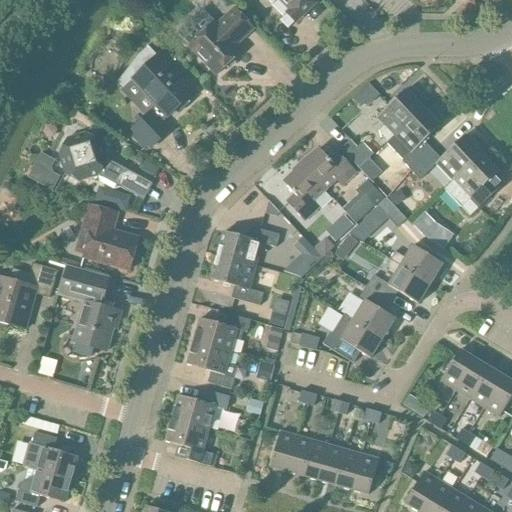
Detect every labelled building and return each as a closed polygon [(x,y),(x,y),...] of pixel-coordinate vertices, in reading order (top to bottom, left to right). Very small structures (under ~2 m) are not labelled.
[(248,0),(279,0),(290,11),(287,14),(296,23),(316,3),(313,0),(248,0)] [(254,30),(238,12),(235,9),(217,27),(214,24),(189,47),(203,61),(217,76),(242,53),(233,44),(251,27),(253,31),(254,30)] [(117,84),(146,117),(133,130),(136,133),(132,137),(144,149),(148,146),(151,149),(170,131),(162,123),(194,94),(180,79),(158,56),(157,58),(148,48),(132,64),(117,84)] [(368,84),(352,100),(357,105),(369,106),(380,96),(368,84)] [(377,118),(391,133),(394,136),(423,109),(406,91),(377,118)] [(67,105),(62,113),(73,120),(78,112),(67,105)] [(386,144),(402,161),(411,171),(432,151),(424,142),(440,127),(423,109),(394,136),(386,144)] [(59,155),(64,173),(81,182),(99,176),(100,182),(114,190),(120,188),(144,201),(152,184),(107,160),(102,142),(86,133),(68,139),(59,155)] [(432,151),(411,171),(420,180),(437,164),(453,182),(482,155),(465,136),(441,159),(432,151)] [(359,169),(368,160),(374,155),(363,143),(358,148),(351,141),(341,150),(359,169)] [(319,149),(302,166),(326,191),(337,181),(342,187),(357,173),(339,154),(331,162),(319,149)] [(482,155),(453,182),(469,199),(461,208),(470,217),(492,197),(483,188),(499,173),(482,155)] [(287,203),(300,218),(305,222),(319,208),(314,202),(326,191),(302,166),(284,183),(295,195),(287,203)] [(382,174),(373,183),(387,196),(395,187),(382,174)] [(367,182),(355,192),(371,210),(383,199),(367,182)] [(3,184),(0,190),(2,196),(9,200),(15,199),(18,193),(17,187),(10,183),(3,184)] [(395,207),(406,201),(400,191),(389,198),(395,207)] [(377,207),(397,229),(407,220),(395,207),(387,198),(377,207)] [(118,214),(98,209),(89,206),(76,252),(84,254),(83,258),(130,271),(139,239),(113,232),(118,214)] [(367,243),(373,231),(361,226),(356,238),(367,243)] [(224,233),(218,256),(256,266),(262,244),(276,248),(280,236),(251,228),(248,239),(224,233)] [(445,235),(438,247),(448,252),(455,241),(445,235)] [(349,237),(334,255),(343,262),(357,244),(349,237)] [(315,250),(323,259),(335,248),(327,239),(315,250)] [(413,246),(405,259),(396,253),(391,260),(431,285),(443,265),(426,255),(413,246)] [(300,255),(289,268),(303,280),(314,266),(300,255)] [(232,299),(251,304),(260,307),(264,294),(249,290),(256,266),(218,256),(211,281),(235,287),(232,299)] [(374,276),(367,287),(392,303),(398,293),(418,305),(431,285),(391,260),(388,265),(388,267),(390,271),(396,275),(389,285),(374,276)] [(9,281),(0,278),(0,323),(26,330),(36,295),(50,299),(55,280),(58,271),(33,264),(30,274),(13,269),(9,281)] [(74,343),(75,343),(74,348),(75,352),(77,355),(81,357),(85,357),(88,356),(91,353),(92,348),(106,352),(118,312),(101,307),(109,278),(87,272),(87,271),(66,265),(57,296),(85,304),(74,343)] [(297,286),(284,330),(289,332),(302,289),(297,286)] [(365,302),(353,321),(383,339),(395,319),(385,313),(392,303),(367,287),(360,299),(365,302)] [(271,314),(269,325),(282,329),(285,317),(271,314)] [(200,319),(194,342),(231,353),(235,340),(241,342),(244,332),(248,333),(251,321),(227,315),(224,326),(200,319)] [(371,360),(383,339),(353,321),(341,341),(336,338),(329,349),(354,364),(360,353),(371,360)] [(266,350),(278,353),(284,332),(271,329),(266,350)] [(290,344),(300,347),(303,337),(293,334),(290,344)] [(225,376),(231,353),(194,342),(187,366),(211,372),(208,384),(232,391),(235,379),(225,376)] [(456,391),(475,360),(460,351),(441,382),(456,391)] [(475,360),(456,391),(470,400),(489,369),(475,360)] [(260,363),(255,379),(270,383),(274,367),(260,363)] [(489,369),(470,400),(484,409),(504,377),(489,369)] [(511,382),(504,377),(484,409),(499,418),(511,397),(511,382)] [(178,396),(172,419),(210,430),(216,407),(227,410),(230,398),(206,392),(202,403),(178,396)] [(309,394),(302,392),(299,403),(306,405),(309,394)] [(309,394),(306,405),(314,407),(317,396),(309,394)] [(410,396),(404,406),(424,419),(430,409),(410,396)] [(331,412),(339,414),(342,403),(334,401),(331,412)] [(342,403),(339,414),(347,416),(350,405),(342,403)] [(374,412),(366,410),(363,421),(371,423),(374,412)] [(374,412),(371,423),(379,425),(382,414),(374,412)] [(433,412),(427,422),(434,426),(440,417),(433,412)] [(447,421),(440,417),(434,426),(441,431),(447,421)] [(203,453),(210,430),(172,419),(166,443),(189,449),(186,461),(210,468),(214,456),(203,453)] [(462,430),(456,439),(463,444),(469,434),(462,430)] [(45,449),(38,471),(71,480),(78,458),(54,451),(57,439),(28,431),(24,443),(32,445),(45,449)] [(287,473),(297,437),(280,433),(270,468),(287,473)] [(463,444),(486,458),(492,448),(469,434),(463,444)] [(287,473),(303,477),(313,442),(297,437),(287,473)] [(319,482),(329,446),(313,442),(303,477),(319,482)] [(319,482),(335,486),(345,451),(329,446),(319,482)] [(459,450),(452,446),(446,456),(453,460),(459,450)] [(459,450),(453,460),(460,464),(465,455),(459,450)] [(335,486),(352,491),(362,456),(345,451),(335,486)] [(496,464),(497,465),(499,465),(501,465),(503,464),(505,462),(505,460),(505,458),(504,456),(502,454),(500,454),(497,454),(495,455),(494,457),(494,460),(494,462),(496,464)] [(379,460),(362,456),(352,491),(369,496),(379,460)] [(0,460),(0,474),(6,471),(8,463),(0,460)] [(385,462),(382,474),(391,476),(394,465),(385,462)] [(409,462),(402,473),(413,479),(419,468),(409,462)] [(487,468),(480,464),(474,473),(481,477),(487,468)] [(487,468),(481,477),(488,482),(494,472),(487,468)] [(15,503),(18,503),(37,509),(41,497),(65,504),(71,480),(38,471),(32,494),(19,491),(15,503)] [(405,504),(417,511),(420,511),(439,482),(424,473),(405,504)] [(509,481),(501,477),(496,486),(503,491),(509,481)] [(420,511),(440,511),(453,491),(439,482),(420,511)] [(453,491),(440,511),(459,511),(468,500),(453,491)] [(459,511),(479,511),(482,508),(468,500),(459,511)]
